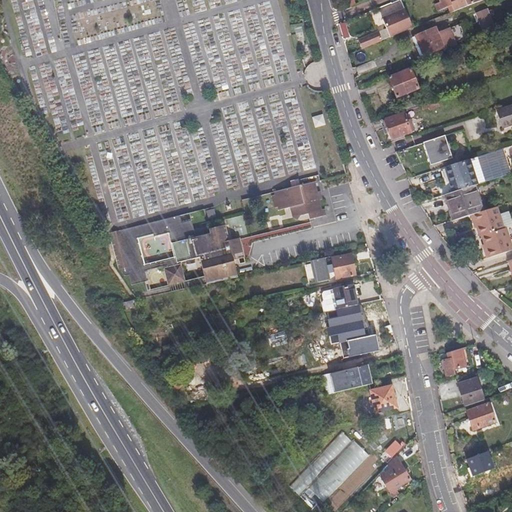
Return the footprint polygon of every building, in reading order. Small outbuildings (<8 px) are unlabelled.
[(442,0),(442,1),(436,4),(439,11),(450,7),(452,13),(481,0),(442,0)] [(397,12),(403,25),(410,22),(405,8),(397,12)] [(481,33),(495,28),(488,9),(475,13),(481,33)] [(415,35),(423,55),(444,47),(445,49),(456,44),(449,27),(437,32),(435,27),(415,35)] [(391,28),(364,39),(367,48),(395,36),(391,28)] [(388,79),(396,98),(418,89),(410,70),(388,79)] [(411,102),(414,109),(421,106),(418,99),(411,102)] [(317,100),(308,101),(310,117),(319,115),(317,100)] [(427,104),(429,110),(438,107),(436,101),(427,104)] [(511,106),(500,111),(505,126),(511,123),(511,106)] [(383,122),(385,129),(388,128),(392,138),(401,136),(413,131),(409,120),(406,120),(403,115),(383,122)] [(422,145),(429,167),(446,161),(449,160),(442,138),(422,145)] [(448,167),(455,191),(472,186),(478,184),(470,160),(455,164),(448,167)] [(480,167),(484,179),(507,171),(504,160),(480,167)] [(275,198),(277,207),(280,211),(293,209),(295,217),(300,222),(303,217),(311,215),(313,219),(328,216),(328,211),(325,211),(323,202),(325,202),(323,192),(321,192),(320,183),(276,194),(276,198),(275,198)] [(447,196),(454,217),(451,219),(451,220),(470,214),(480,211),(472,186),(455,191),(443,195),(444,197),(447,196)] [(475,222),(480,237),(482,236),(502,229),(495,206),(480,211),(470,214),(473,222),(475,222)] [(183,225),(181,218),(102,237),(106,261),(117,278),(123,279),(124,287),(140,284),(137,273),(169,267),(169,269),(166,270),(168,277),(183,274),(182,267),(180,268),(179,264),(201,259),(204,269),(247,259),(243,248),(233,250),(231,241),(226,226),(211,230),(212,235),(197,238),(193,223),(183,225)] [(482,236),(485,250),(484,250),(486,257),(510,249),(504,229),(502,229),(482,236)] [(241,239),(231,241),(233,250),(243,248),(241,239)] [(333,270),(335,282),(358,276),(353,253),(315,261),(319,279),(329,277),(329,271),(333,270)] [(247,259),(204,269),(205,272),(247,262),(247,259)] [(106,261),(110,274),(114,274),(114,278),(117,278),(106,261)] [(247,262),(205,272),(208,285),(250,276),(247,262)] [(168,280),(169,284),(185,281),(184,276),(168,280)] [(334,291),(338,311),(359,306),(354,287),(334,291)] [(349,324),(351,337),(345,338),(346,345),(353,343),(353,345),(373,340),(368,320),(349,324)] [(458,353),(461,362),(467,360),(464,351),(458,353)] [(320,362),(322,376),(330,375),(367,365),(363,352),(320,362)] [(451,362),(454,374),(463,371),(461,362),(458,353),(446,356),(448,363),(451,362)] [(461,362),(463,371),(470,369),(467,360),(461,362)] [(443,364),(445,371),(447,379),(455,377),(454,374),(451,362),(448,363),(443,364)] [(367,365),(330,375),(334,393),(371,384),(367,365)] [(458,385),(462,397),(464,401),(482,395),(477,378),(458,385)] [(372,392),(376,412),(395,407),(391,387),(372,392)] [(482,395),(464,401),(466,407),(484,400),(482,395)] [(467,411),(473,428),(494,421),(488,404),(467,411)] [(464,458),(473,479),(488,474),(489,476),(499,472),(490,449),(464,458)] [(317,458),(290,486),(299,495),(307,487),(324,503),(358,467),(344,453),(329,469),(317,458)] [(378,474),(392,497),(397,494),(394,489),(409,480),(395,456),(378,474)]
